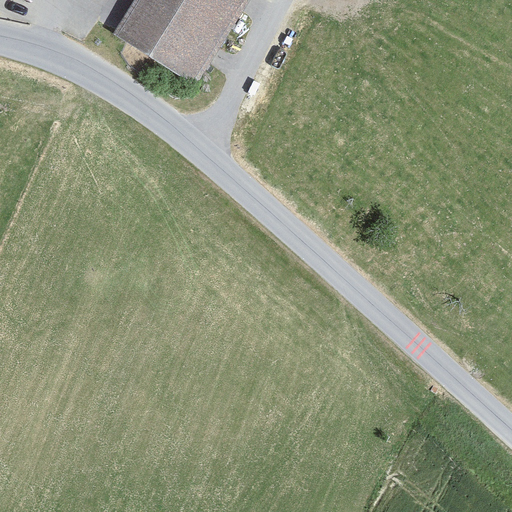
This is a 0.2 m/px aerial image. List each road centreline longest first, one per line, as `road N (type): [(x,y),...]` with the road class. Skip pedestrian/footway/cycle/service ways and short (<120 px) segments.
road 1 (tertiary): [(511,430),(210,159),(85,68),(0,40)]
road 2 (track): [(210,159),(286,0)]
